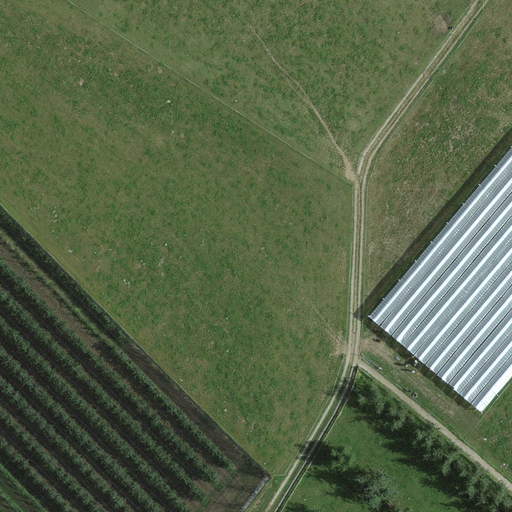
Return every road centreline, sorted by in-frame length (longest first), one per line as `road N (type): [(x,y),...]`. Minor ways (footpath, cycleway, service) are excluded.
road 1 (track): [(483,0),(361,171),(348,374),(270,511)]
road 2 (track): [(351,353),(511,488)]
